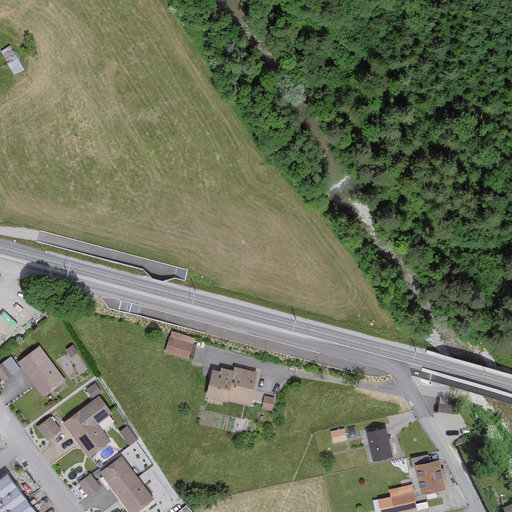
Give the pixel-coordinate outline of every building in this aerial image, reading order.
[(11,44),(1,50),(14,73),(24,68),(11,44)] [(196,343),(170,336),(166,354),(191,361),(196,343)] [(41,345),(16,363),(41,398),(66,381),(41,345)] [(223,371),(212,369),(207,396),(255,405),(261,372),(238,368),(237,371),(224,368),(223,371)] [(100,392),(95,386),(90,390),(95,396),(100,392)] [(275,399),(266,397),(264,409),(273,411),(275,399)] [(112,414),(101,399),(66,426),(92,461),(114,444),(99,424),(112,414)] [(442,400),(440,415),(455,417),(456,408),(449,408),(450,401),(442,400)] [(60,431),(51,419),(38,429),(47,441),(60,431)] [(127,424),(120,429),(130,443),(137,437),(127,424)] [(393,427),(370,430),(374,458),(397,455),(393,427)] [(347,439),(345,429),(331,433),(334,443),(347,439)] [(122,457),(100,475),(129,511),(136,511),(155,498),(122,457)] [(441,461),(417,467),(423,493),(448,487),(441,461)] [(40,511),(13,475),(0,484),(0,511),(40,511)] [(100,488),(91,476),(80,484),(88,496),(100,488)] [(399,511),(416,509),(413,492),(392,496),(393,499),(384,500),(386,510),(395,508),(395,511),(399,511)] [(194,511),(187,503),(175,511),(194,511)]
